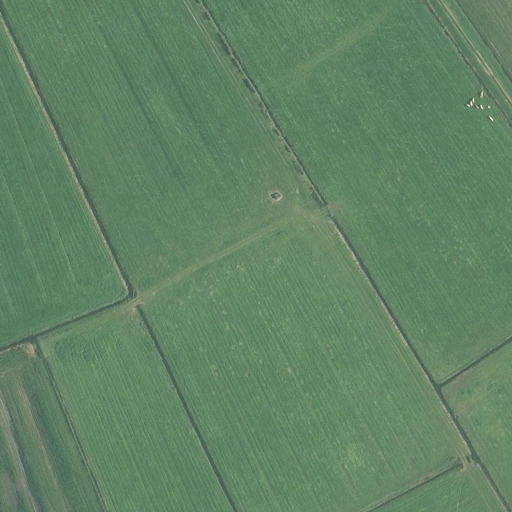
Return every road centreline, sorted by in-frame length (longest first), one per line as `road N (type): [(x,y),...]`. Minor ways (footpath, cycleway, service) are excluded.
road 1 (track): [(346,101),(345,202),(0,368)]
road 2 (track): [(511,104),(440,0)]
